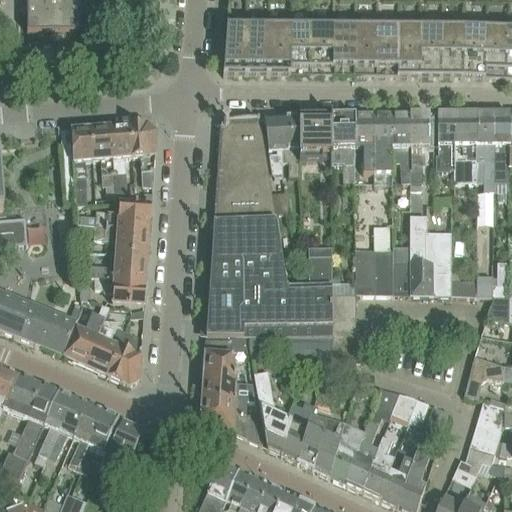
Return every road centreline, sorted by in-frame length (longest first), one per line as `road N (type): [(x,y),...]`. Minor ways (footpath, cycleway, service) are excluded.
road 1 (residential): [(168,426),(189,99)]
road 2 (residential): [(189,99),(477,96),(511,104)]
road 3 (unclassified): [(351,511),(168,426)]
road 4 (unclassified): [(0,116),(189,99)]
road 5 (unclassified): [(168,426),(0,355)]
